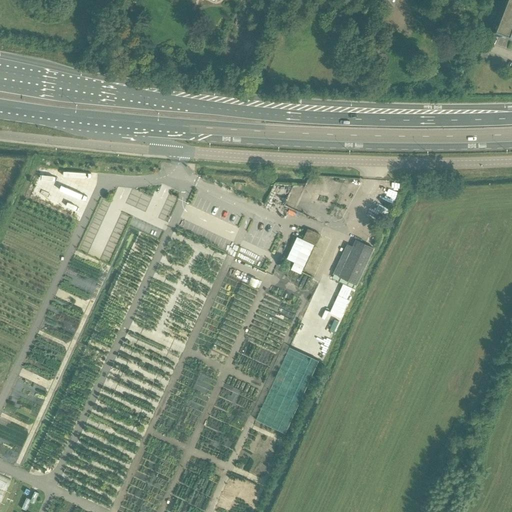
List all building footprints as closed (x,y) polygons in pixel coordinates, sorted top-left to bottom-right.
[(511,0),(503,0),(493,28),(496,29),(495,32),(511,38),(511,36),(511,0)] [(128,221),(130,215),(124,212),(122,218),(128,221)] [(316,245),(321,235),(308,230),(307,229),(303,239),(305,240),(291,269),(301,274),(314,244),(316,245)] [(333,278),(323,273),(291,344),(324,359),(356,288),(375,248),(356,239),(353,246),(348,244),(333,278)] [(253,277),(250,283),(256,286),(259,280),(253,277)] [(0,472),(0,496),(4,498),(12,477),(0,472)]
